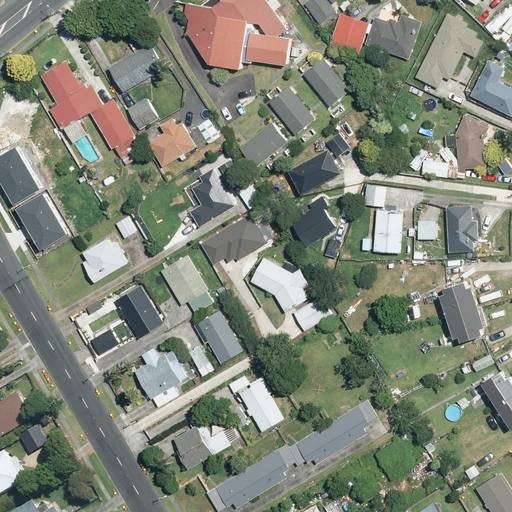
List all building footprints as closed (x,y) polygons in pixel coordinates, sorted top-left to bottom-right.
[(289,26),(270,0),(217,0),(214,3),(188,0),(187,9),(191,17),(189,29),(212,60),(244,65),(245,56),(290,63),(295,36),(278,33),(289,26)] [(313,0),(307,5),(324,25),(342,11),(335,2),(337,0),(313,0)] [(495,34),(511,17),(511,10),(507,5),(487,26),(495,34)] [(372,23),(344,13),(333,43),(362,53),(369,32),(373,33),(370,44),(412,58),(425,22),(406,15),(403,22),(394,19),(395,16),(381,11),(376,25),(372,23)] [(439,86),(445,75),(455,80),(469,51),(480,56),(487,42),(479,38),(482,32),(470,26),(471,24),(451,13),(419,76),(439,86)] [(157,43),(114,67),(129,92),(171,67),(157,43)] [(354,90),(329,58),(318,67),(312,60),(301,68),(331,107),(354,90)] [(138,149),(147,143),(116,98),(107,103),(95,85),(90,88),(70,59),(44,76),(63,104),(53,110),(66,130),(68,128),(77,142),(90,133),(82,121),(94,113),(125,161),(139,152),(138,149)] [(491,61),(485,73),(474,95),(511,114),(511,86),(503,82),(509,70),(491,61)] [(292,87),(272,104),(299,135),(319,118),(292,87)] [(40,106),(10,96),(0,123),(0,145),(23,154),(40,106)] [(148,98),(131,108),(143,128),(161,118),(148,98)] [(464,114),(446,105),(442,114),(460,123),(464,114)] [(428,159),(427,177),(469,179),(469,169),(491,168),(490,150),(499,127),(469,115),(461,134),(448,134),(448,145),(461,145),(461,157),(449,147),(438,160),(428,159)] [(190,153),(200,147),(184,123),(181,125),(176,117),(163,126),(167,131),(151,142),(168,167),(181,159),(182,160),(183,160),(183,161),(184,161),(185,161),(186,161),(187,161),(187,160),(188,160),(189,159),(190,158),(190,157),(190,156),(190,155),(190,154),(190,153)] [(223,136),(212,119),(201,126),(212,143),(223,136)] [(293,140),(276,120),(243,148),(260,168),(293,140)] [(351,144),(340,130),(329,139),(339,153),(351,144)] [(432,152),(424,146),(411,165),(418,170),(432,152)] [(292,168),(304,191),(345,170),(332,147),(292,168)] [(225,177),(218,166),(183,189),(197,210),(194,212),(203,226),(238,203),(222,179),(225,177)] [(46,195),(48,194),(36,173),(15,185),(28,207),(29,206),(33,213),(51,203),(46,195)] [(390,187),(369,185),(368,205),(389,206),(390,187)] [(340,228),(326,209),(333,205),(324,193),(310,203),(314,209),(296,223),(314,247),(340,228)] [(423,225),(422,240),(439,241),(441,208),(419,207),(418,224),(423,225)] [(477,207),(451,207),(452,243),(477,242),(477,207)] [(408,209),(380,208),(377,251),(405,253),(408,209)] [(268,241),(251,212),(202,239),(215,263),(228,255),(232,261),(268,241)] [(131,216),(120,223),(128,238),(140,231),(131,216)] [(87,262),(99,283),(133,262),(120,240),(115,243),(111,237),(87,252),(92,259),(87,262)] [(348,241),(334,237),(328,254),(342,258),(348,241)] [(193,253),(164,270),(184,306),(191,302),(198,314),(220,302),(193,253)] [(297,273),(268,256),(253,281),(279,296),(289,312),(314,296),(309,287),(317,281),(307,267),(297,273)] [(471,280),(451,287),(454,294),(447,296),(461,337),(466,335),(469,344),(490,336),(487,328),(492,326),(479,287),(474,289),(471,280)] [(147,284),(121,298),(143,337),(168,322),(147,284)] [(335,313),(324,295),(296,312),(307,330),(335,313)] [(248,351),(223,309),(197,325),(208,344),(212,342),(225,364),(248,351)] [(113,327),(95,339),(105,355),(123,343),(113,327)] [(219,370),(204,345),(191,353),(205,378),(219,370)] [(152,363),(140,369),(161,407),(182,395),(177,387),(192,379),(176,349),(165,356),(160,346),(147,354),(152,363)] [(498,363),(492,352),(474,361),(479,372),(498,363)] [(511,374),(508,369),(487,382),(511,420),(511,374)] [(266,378),(254,384),(247,372),(231,382),(238,394),(244,391),(253,407),(250,409),(253,414),(257,413),(267,430),(290,417),(266,378)] [(0,389),(0,396),(3,401),(0,402),(0,441),(37,418),(14,381),(0,389)] [(292,447),(289,442),(214,488),(229,511),(291,474),(288,468),(299,462),(301,466),(317,456),(322,463),(377,430),(362,405),(292,447)] [(241,406),(232,412),(243,428),(252,422),(241,406)] [(189,417),(196,428),(178,438),(184,449),(181,451),(191,470),(237,444),(227,427),(215,434),(209,422),(214,420),(207,407),(189,417)] [(52,443),(40,425),(22,437),(34,455),(52,443)] [(403,439),(381,454),(393,473),(416,459),(403,439)] [(17,459),(12,450),(0,457),(0,496),(2,495),(3,497),(33,479),(20,457),(17,459)] [(511,511),(511,485),(502,468),(478,483),(494,511),(511,511)] [(39,500),(17,511),(62,511),(59,507),(54,510),(50,503),(43,507),(39,500)] [(443,511),(437,501),(420,511),(443,511)] [(326,511),(321,503),(304,511),(326,511)]
